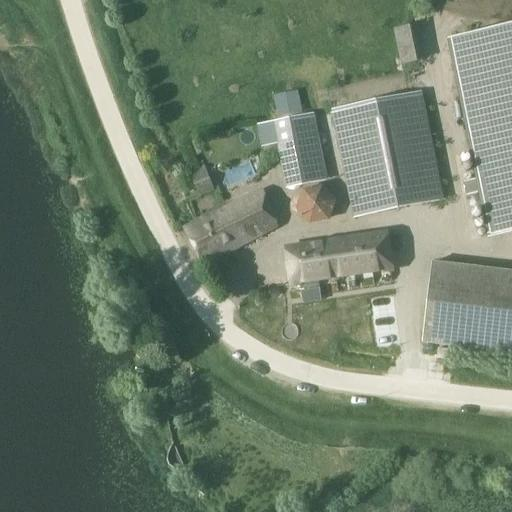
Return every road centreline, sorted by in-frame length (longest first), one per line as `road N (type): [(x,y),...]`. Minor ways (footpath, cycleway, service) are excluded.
road 1 (unclassified): [(511,401),(328,379),(262,354),(213,319),(143,194),(70,0)]
road 2 (track): [(412,223),(454,215),(431,0)]
